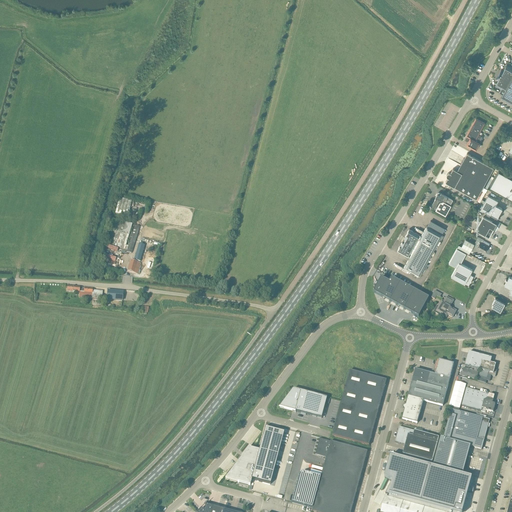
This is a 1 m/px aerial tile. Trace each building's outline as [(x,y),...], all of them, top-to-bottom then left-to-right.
[(511,104),(511,67),(507,64),(504,70),(502,69),(496,80),(498,81),(495,87),(501,90),(500,93),(503,94),(501,98),(511,104)] [(476,149),(483,137),(481,136),(478,135),(480,132),(485,123),(476,118),(466,136),(468,137),(466,139),(469,141),(467,144),(476,149)] [(467,153),(460,167),(458,171),(453,168),(450,173),(449,172),(448,173),(447,174),(447,175),(447,177),(448,178),(445,182),(477,199),(494,168),(467,153)] [(511,178),(499,171),(490,187),(511,199),(511,178)] [(435,210),(440,212),(446,216),(451,206),(450,205),(453,200),(441,193),(440,194),(438,194),(431,206),(436,209),(435,210)] [(481,209),(493,216),(497,218),(502,209),(496,205),(498,200),(488,195),(481,209)] [(119,199),(115,214),(128,217),(132,202),(119,199)] [(495,230),(497,226),(492,223),(492,222),(483,217),(476,230),(485,236),(485,237),(488,239),(493,230),(495,230)] [(128,246),(127,246),(126,246),(127,243),(129,232),(131,224),(113,219),(112,222),(105,244),(127,250),(126,252),(131,253),(139,227),(133,225),(128,242),(129,242),(128,246)] [(402,242),(397,251),(410,257),(404,267),(408,270),(419,276),(439,240),(442,235),(442,234),(445,229),(438,225),(430,220),(427,226),(421,236),(409,229),(404,238),(406,239),(404,243),(402,242)] [(459,245),(457,248),(463,251),(469,254),(470,251),(471,251),(473,246),(482,251),(485,252),(489,246),(488,246),(490,244),(478,237),(474,244),(465,239),(462,246),(459,245)] [(145,246),(139,244),(134,259),(140,261),(145,246)] [(115,261),(118,249),(106,245),(102,257),(115,261)] [(453,256),(449,263),(456,267),(451,277),(460,281),(465,284),(469,286),(473,276),(470,274),(472,270),(468,267),(461,263),(466,253),(457,249),(453,256)] [(131,261),(129,266),(128,271),(137,274),(140,264),(131,261)] [(381,278),(374,291),(374,293),(419,317),(429,298),(410,288),(392,278),(390,280),(389,282),(381,278)] [(67,291),(67,292),(75,293),(79,293),(87,293),(90,294),(89,298),(92,298),(98,299),(98,298),(102,298),(102,296),(102,291),(93,290),(93,289),(88,288),(84,288),(80,288),(80,287),(75,287),(67,286),(67,291)] [(107,296),(107,299),(115,300),(122,301),(123,297),(123,292),(115,291),(107,291),(107,296)] [(442,295),(435,291),(431,297),(435,299),(437,296),(440,298),(442,295)] [(437,306),(436,308),(434,312),(440,315),(440,314),(446,317),(448,315),(452,318),(456,311),(451,308),(450,306),(453,301),(449,299),(446,297),(444,302),(442,301),(438,307),(437,306)] [(493,304),(492,307),(500,312),(505,304),(495,298),(492,304),(493,304)] [(467,357),(465,366),(480,370),(482,361),(491,363),(491,362),(491,359),(469,352),(467,357)] [(416,370),(407,400),(422,404),(423,401),(443,406),(454,364),(439,360),(436,370),(431,373),(430,374),(416,370)] [(479,376),(478,382),(482,383),(486,384),(487,381),(490,382),(491,376),(495,377),(497,371),(495,370),(496,365),(491,363),(482,361),(480,370),(481,371),(479,376)] [(464,368),(462,376),(476,380),(478,372),(464,368)] [(332,436),(364,444),(369,446),(387,380),(350,370),(332,436)] [(456,382),(449,406),(459,409),(463,397),(466,384),(456,382)] [(294,389),(280,407),(322,418),(327,398),(294,389)] [(466,389),(462,405),(466,407),(471,408),(475,409),(480,410),(481,410),(481,411),(485,412),(486,410),(493,412),(495,404),(492,403),(494,396),(490,395),(489,395),(466,389)] [(402,419),(417,423),(422,404),(407,400),(406,406),(403,407),(405,410),(402,419)] [(435,458),(433,466),(463,474),(470,446),(475,447),(474,448),(477,448),(482,450),(488,427),(489,427),(490,424),(489,424),(490,420),(486,419),(476,416),(452,410),(444,439),(441,438),(435,458)] [(395,442),(405,445),(403,454),(432,463),(439,438),(399,427),(395,442)] [(249,448),(225,479),(250,486),(251,480),(270,485),(284,433),(265,428),(259,451),(250,448),(249,448)] [(315,455),(319,456),(327,458),(331,442),(320,439),(315,455)] [(304,471),(300,473),(293,500),(292,502),(313,507),(312,511),(313,511),(351,511),(368,452),(331,442),(327,458),(322,476),(304,471)] [(381,511),(380,511),(462,511),(468,492),(473,493),(474,479),(391,456),(384,478),(385,478),(391,481),(385,493),(389,494),(388,497),(385,496),(381,511)] [(204,510),(204,511),(232,511),(206,505),(208,502),(205,505),(204,510)]
